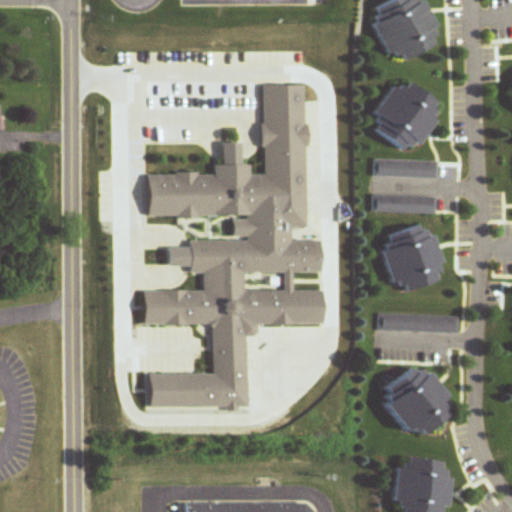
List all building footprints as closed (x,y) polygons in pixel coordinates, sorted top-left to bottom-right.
[(432,46),(428,37),(435,34),(419,0),(411,0),(407,2),(405,0),(391,0),(366,12),(387,58),(397,54),(400,61),(432,46)] [(392,84),(369,120),(377,125),(372,133),(401,152),(404,147),(412,152),(441,106),(405,83),(401,90),(392,84)] [(319,273),(318,241),(279,241),(306,223),(305,86),(263,87),(263,176),(254,176),(232,144),(220,144),(220,176),(147,176),(147,219),(230,219),(230,243),(166,243),(166,270),(201,270),(201,292),(140,292),(140,326),(208,325),(208,374),(143,375),(143,408),(243,408),(243,325),(320,324),(320,291),(290,292),(290,273),(319,273)] [(410,178),(410,163),(373,163),(373,178),(410,178)] [(371,214),(407,214),(407,197),(371,197),(371,214)] [(391,288),(402,285),(404,292),(445,280),(430,228),(420,231),(419,226),(377,239),(391,288)] [(406,436),(415,430),(420,436),(454,413),(422,365),(379,394),(406,436)] [(397,511),(441,511),(448,464),(405,459),(404,469),(393,467),(388,507),(398,508),(397,511)]
